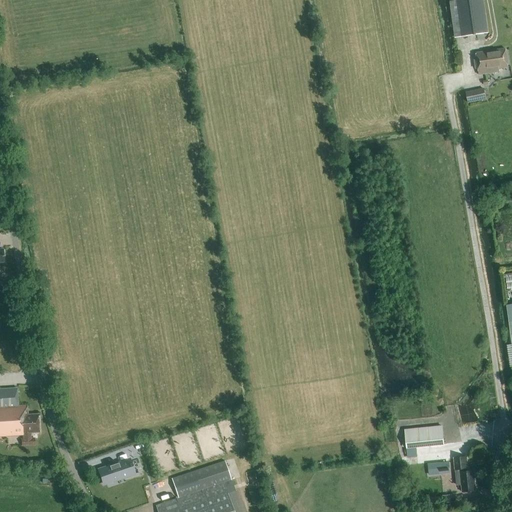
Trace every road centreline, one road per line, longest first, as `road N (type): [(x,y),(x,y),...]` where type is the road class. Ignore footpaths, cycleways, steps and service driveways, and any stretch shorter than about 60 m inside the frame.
road 1 (unclassified): [(94,511),(51,421),(0,155)]
road 2 (unclassified): [(507,436),(448,89)]
